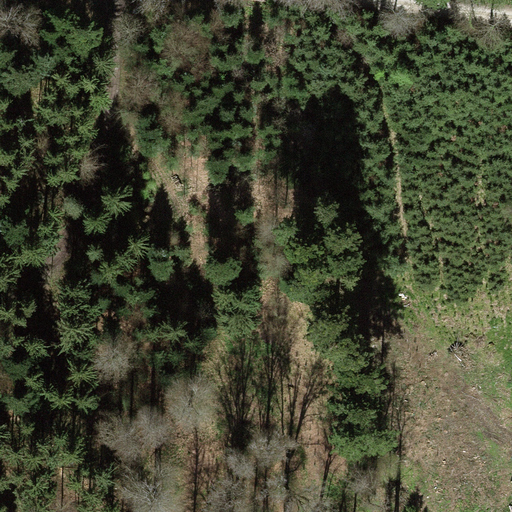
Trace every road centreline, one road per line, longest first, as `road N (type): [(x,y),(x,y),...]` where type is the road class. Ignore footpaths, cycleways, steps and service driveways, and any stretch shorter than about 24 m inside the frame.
road 1 (track): [(0,304),(58,250),(94,174),(117,0)]
road 2 (track): [(511,18),(347,0)]
